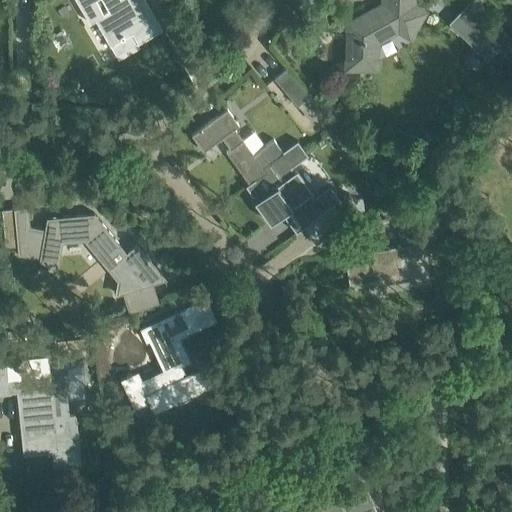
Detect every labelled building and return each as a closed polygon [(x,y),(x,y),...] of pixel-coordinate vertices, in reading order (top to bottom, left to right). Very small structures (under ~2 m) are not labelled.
[(109,43),(130,30),(137,42),(161,27),(156,18),(145,0),(76,0),(90,21),(95,18),(109,43)] [(348,24),(348,40),(356,40),(355,71),(379,71),(379,43),(397,33),(410,42),(426,14),(412,6),(412,0),(386,0),(387,3),(389,8),(373,17),(370,12),(348,24)] [(508,35),(472,0),(470,0),(458,12),(496,49),(508,35)] [(274,78),(287,93),(297,105),(310,95),(286,67),(274,78)] [(239,125),(227,108),(192,134),(203,150),(222,137),(230,148),(226,151),(249,182),(266,170),(263,166),(283,151),(282,151),(273,139),(254,153),(235,127),(239,125)] [(263,166),(266,170),(249,182),(248,183),(249,184),(251,182),(260,195),(254,200),(270,222),(298,202),(311,220),(333,204),(340,199),(329,185),(309,200),(306,196),(310,193),(309,191),(308,192),(294,173),(295,172),(294,171),(290,174),(286,169),(306,155),(306,156),(307,155),(297,140),(282,151),(283,151),(263,166)] [(429,177),(418,188),(429,199),(440,189),(429,177)] [(359,221),(364,215),(348,193),(339,201),(349,210),(348,211),(359,221)] [(437,193),(420,209),(430,221),(448,205),(437,193)] [(438,215),(448,225),(463,211),(454,201),(438,215)] [(311,220),(309,222),(322,239),(346,221),(333,204),(311,220)] [(119,283),(118,292),(167,279),(137,243),(126,251),(94,212),(47,217),(44,230),(30,227),(28,207),(14,208),(16,228),(17,253),(39,257),(39,260),(38,266),(58,270),(63,244),(64,241),(84,239),(85,241),(102,263),(101,265),(108,273),(110,272),(119,283)] [(414,243),(407,231),(392,240),(393,246),(390,247),(390,248),(369,251),(357,249),(356,253),(346,255),(346,253),(344,254),(350,288),(351,288),(351,287),(371,284),(370,280),(387,278),(388,283),(410,279),(410,282),(409,282),(409,284),(431,281),(425,242),(414,243)] [(128,375),(120,379),(135,409),(150,402),(154,411),(211,384),(203,367),(184,376),(179,365),(189,360),(179,337),(198,328),(188,307),(182,309),(143,328),(162,368),(141,378),(137,371),(128,375)] [(89,336),(61,338),(63,355),(90,352),(89,336)] [(8,378),(6,364),(0,364),(0,392),(9,392),(9,391),(18,390),(24,453),(25,453),(25,449),(55,446),(57,463),(54,463),(54,464),(79,462),(77,442),(75,419),(75,414),(55,415),(49,374),(8,378)] [(351,494),(321,507),(322,511),(376,511),(365,486),(350,492),(351,494)]
